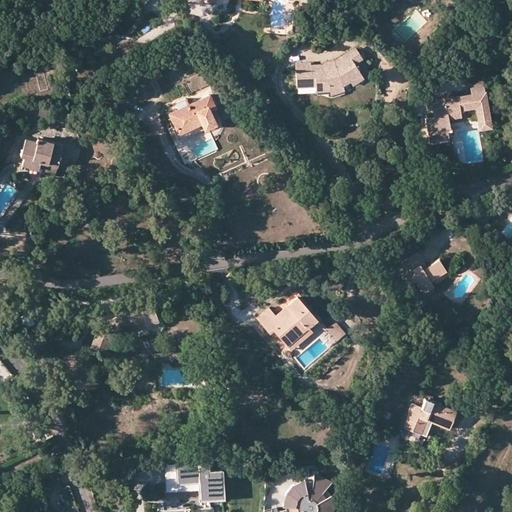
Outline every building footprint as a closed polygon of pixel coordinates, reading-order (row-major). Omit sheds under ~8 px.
[(396,9),(390,18),(389,19),(395,23),(402,13),(396,9)] [(293,63),(295,89),(315,88),(316,92),(332,92),(332,96),(348,92),(346,85),(354,81),(358,85),(369,78),(357,63),(367,56),(358,44),(336,60),(323,63),(309,64),(309,62),(293,63)] [(157,65),(138,78),(144,87),(164,75),(157,65)] [(469,82),(471,94),(474,93),(473,90),(484,88),(482,80),(471,82),(469,82)] [(420,82),(418,88),(425,91),(428,84),(420,82)] [(484,117),(486,126),(491,125),(484,88),(473,90),(474,93),(471,94),(426,102),(428,111),(433,110),(434,117),(425,118),(430,143),(440,141),(438,132),(451,130),(448,117),(461,115),(461,111),(463,108),(476,105),(478,117),(484,117)] [(199,121),(203,128),(213,123),(207,109),(214,106),(207,92),(187,101),(176,107),(168,110),(173,123),(176,130),(199,121)] [(173,101),(176,107),(187,101),(185,96),(173,101)] [(52,106),(35,102),(34,109),(50,113),(52,106)] [(180,139),(203,128),(199,121),(176,130),(180,139)] [(453,139),(451,130),(438,132),(440,141),(453,139)] [(20,155),(18,154),(16,161),(32,166),(33,162),(40,164),(41,158),(51,161),(58,142),(31,134),(29,137),(19,134),(17,144),(22,146),(20,155)] [(13,153),(18,154),(20,155),(22,146),(17,144),(13,153)] [(50,168),(51,161),(41,158),(40,164),(50,168)] [(31,172),(32,166),(16,161),(14,166),(31,172)] [(479,226),(485,216),(471,206),(464,215),(479,226)] [(370,225),(366,215),(356,218),(360,228),(370,225)] [(422,290),(433,284),(431,281),(447,272),(440,259),(427,266),(419,252),(404,260),(409,271),(401,276),(407,284),(415,279),(418,284),(422,290)] [(409,289),(418,284),(415,279),(407,284),(409,289)] [(437,290),(433,284),(422,290),(425,296),(437,290)] [(290,350),(311,332),(306,326),(314,320),(296,298),(275,314),(268,306),(254,317),(267,333),(272,329),(290,350)] [(123,317),(96,330),(85,345),(98,354),(105,344),(126,336),(124,331),(143,324),(144,327),(158,322),(151,301),(122,312),(123,317)] [(335,321),(326,330),(336,342),(346,334),(335,321)] [(208,369),(205,392),(215,393),(217,389),(219,369),(208,369)] [(423,409),(427,400),(418,397),(415,406),(423,409)] [(411,415),(410,417),(405,428),(426,437),(429,430),(431,424),(447,431),(455,412),(427,400),(423,409),(415,406),(411,415)] [(33,409),(26,414),(32,424),(40,419),(33,409)] [(341,456),(340,464),(349,465),(350,458),(341,456)] [(223,498),(221,468),(207,469),(206,458),(173,460),(173,457),(162,457),(164,491),(198,489),(198,499),(223,498)] [(308,472),(308,476),(324,482),(327,479),(308,472)] [(285,508),(284,511),(328,511),(328,499),(325,492),(320,485),(324,482),(308,476),(307,480),(299,481),(299,479),(287,486),(283,495),(282,505),(285,505),(285,508)] [(170,495),(171,501),(183,499),(182,493),(170,495)]
